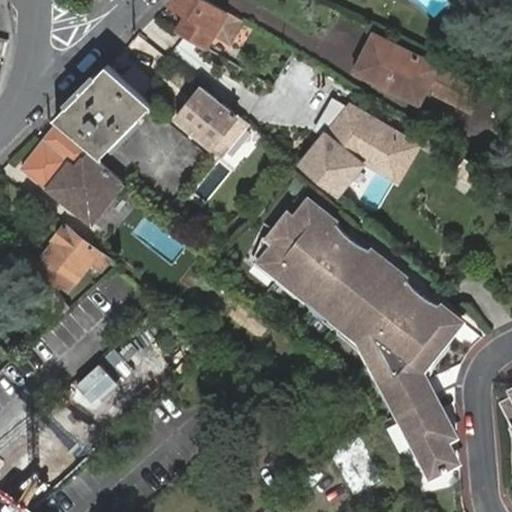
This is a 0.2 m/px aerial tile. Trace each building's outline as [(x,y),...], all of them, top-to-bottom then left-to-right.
[(229,11),(209,0),(173,0),(172,4),(189,13),(178,31),(207,48),(215,35),(230,44),(244,20),(229,11)] [(375,33),(356,69),(399,91),(406,95),(420,102),(426,89),(430,90),(433,92),(471,111),(482,88),(439,65),(375,33)] [(0,55),(5,57),(8,39),(0,37),(0,55)] [(142,116),(154,103),(142,93),(108,63),(98,75),(99,75),(79,95),(70,105),(69,106),(68,104),(56,117),(103,156),(112,145),(113,145),(142,116)] [(134,65),(123,76),(142,93),(152,82),(134,65)] [(238,114),(204,86),(177,121),(210,148),(220,156),(248,121),(238,114)] [(328,131),(303,166),(336,192),(365,161),(399,183),(424,144),(351,104),(328,131)] [(96,158),(88,151),(57,124),(22,168),(49,189),(50,188),(93,222),(124,182),(96,158)] [(277,244),(262,262),(281,277),(283,273),(294,282),(302,294),(317,306),(342,325),(357,337),(362,341),(364,344),(371,342),(380,359),(387,373),(382,379),(431,472),(432,472),(433,472),(434,472),(435,472),(435,471),(436,472),(437,472),(438,472),(439,471),(440,471),(441,471),(441,470),(442,470),(443,470),(444,470),(444,469),(445,469),(446,468),(447,468),(448,468),(448,467),(449,467),(450,466),(450,465),(451,465),(452,465),(452,464),(453,463),(454,463),(454,462),(455,462),(455,461),(456,460),(457,459),(457,458),(448,441),(457,436),(443,410),(435,415),(420,387),(416,380),(463,322),(442,304),(441,304),(440,304),(439,304),(438,303),(437,303),(436,303),(436,302),(435,302),(435,301),(434,301),(433,301),(433,300),(433,301),(432,300),(431,300),(431,299),(430,299),(430,298),(429,298),(428,298),(428,297),(427,297),(426,297),(426,296),(425,295),(424,295),(423,294),(422,293),(422,292),(421,292),(420,291),(419,290),(415,291),(410,286),(409,278),(371,249),(363,250),(358,246),(357,241),(356,240),(355,240),(355,239),(354,239),(353,238),(352,238),(352,237),(351,237),(351,236),(350,235),(349,235),(348,234),(347,233),(348,233),(347,233),(346,232),(345,231),(344,230),(344,229),(343,229),(343,228),(342,228),(342,227),(341,226),(340,226),(340,225),(339,224),(338,223),(311,201),(296,219),(292,216),(291,216),(291,217),(290,217),(289,217),(289,218),(288,218),(287,218),(286,219),(285,220),(284,220),(284,221),(283,222),(282,222),(282,223),(281,223),(281,224),(280,224),(279,225),(279,226),(278,227),(277,229),(276,230),(276,231),(275,232),(275,233),(275,234),(274,235),(274,236),(273,237),(273,238),(273,239),(273,240),(277,244)] [(102,270),(110,260),(91,245),(70,229),(65,226),(53,240),(55,242),(45,256),(46,257),(35,271),(55,290),(60,285),(68,291),(91,261),(102,270)] [(39,307),(54,323),(71,308),(55,291),(39,307)] [(371,342),(364,344),(373,362),(382,379),(387,373),(380,359),(371,342)] [(429,382),(420,387),(435,415),(443,410),(429,382)] [(285,431),(286,430),(296,420),(298,417),(270,396),(259,406),(266,413),(285,431)] [(511,398),(501,404),(511,425),(511,398)] [(0,467),(55,417),(45,406),(0,446),(0,467)] [(259,406),(243,420),(251,428),(266,413),(259,406)] [(353,444),(333,452),(350,495),(371,487),(353,444)] [(0,511),(20,511),(0,488),(0,511)] [(429,511),(419,492),(409,498),(416,511),(429,511)]
